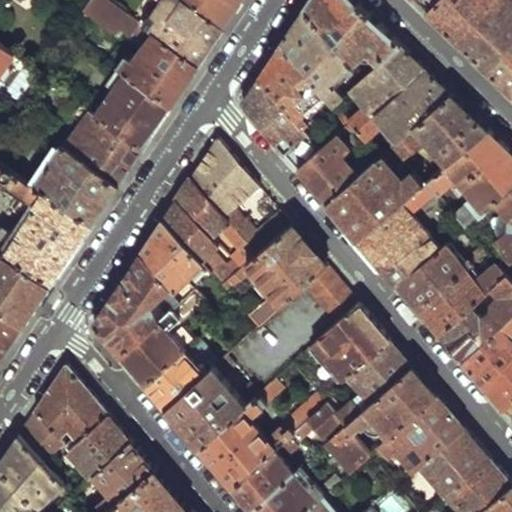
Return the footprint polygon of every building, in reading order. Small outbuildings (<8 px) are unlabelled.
[(128,71),(174,104),(187,85),(202,63),(147,24),(113,0),(93,0),(88,9),(118,31),(122,24),(132,32),(138,24),(157,39),(138,65),(127,56),(119,65),(128,71)] [(163,0),(147,24),(202,63),(212,48),(227,26),(191,0),(163,0)] [(191,0),(227,26),(241,5),(244,0),(191,0)] [(312,0),(308,6),(355,63),(371,48),(382,63),(405,42),(368,5),(362,0),(312,0)] [(416,0),(428,11),(439,0),(416,0)] [(442,25),(459,41),(497,0),(439,0),(428,11),(442,25)] [(472,54),(486,67),(511,40),(511,0),(497,0),(459,41),(472,54)] [(284,41),(328,92),(336,103),(346,95),(336,83),(356,66),(355,63),(308,6),(295,26),(284,41)] [(0,75),(16,52),(0,40),(0,75)] [(500,81),(511,92),(511,40),(486,67),(500,81)] [(262,73),(301,120),(306,126),(311,122),(306,116),(328,92),(284,41),(271,59),(262,73)] [(353,89),(368,107),(351,121),(352,122),(359,130),(430,67),(417,53),(405,42),(382,63),(353,89)] [(114,73),(122,79),(128,71),(119,65),(114,73)] [(386,126),(399,142),(412,130),(418,124),(456,92),(444,81),(430,67),(359,130),(369,141),(386,126)] [(95,111),(145,147),(156,130),(174,104),(128,71),(122,79),(104,107),(99,105),(95,111)] [(242,101),(277,141),(301,120),(262,73),(242,101)] [(418,124),(453,165),(493,129),(474,110),(456,92),(418,124)] [(67,144),(120,183),(131,168),(145,147),(95,111),(80,101),(71,114),(85,123),(72,141),(68,138),(65,143),(67,144)] [(315,138),(324,148),(352,122),(351,121),(344,112),(315,138)] [(301,120),(277,141),(281,146),(286,152),(309,130),(306,126),(301,120)] [(313,184),(329,203),(361,175),(353,166),(346,157),(354,151),(344,140),(349,136),(358,150),(369,141),(359,130),(352,122),(324,148),(300,169),(313,184)] [(464,178),(488,204),(480,211),(474,204),(459,219),(471,231),(497,207),(511,193),(511,147),(493,129),(453,165),(429,186),(438,196),(441,199),(446,194),(442,190),(461,175),(464,178)] [(286,152),(300,169),(324,148),(315,138),(309,130),(286,152)] [(394,146),(407,161),(425,145),(412,130),(399,142),(394,146)] [(193,175),(262,250),(294,222),(282,207),(259,227),(239,204),(263,185),(247,167),(222,137),(218,137),(193,175)] [(39,181),(95,220),(108,202),(120,183),(67,144),(39,181)] [(0,245),(9,251),(54,282),(73,253),(95,220),(39,181),(0,153),(0,188),(7,179),(13,178),(14,183),(28,192),(16,209),(30,218),(17,239),(2,229),(0,231),(0,245)] [(343,220),(359,239),(429,186),(419,175),(413,181),(410,191),(385,164),(390,160),(385,154),(382,157),(369,168),(361,175),(329,203),(343,220)] [(353,166),(361,175),(369,168),(361,159),(353,166)] [(178,198),(213,236),(223,228),(242,248),(232,257),(241,267),(262,250),(193,175),(185,187),(178,198)] [(442,190),(446,194),(464,178),(461,175),(442,190)] [(373,256),(398,286),(445,251),(413,216),(438,196),(429,186),(359,239),(373,256)] [(511,193),(497,207),(510,222),(509,231),(496,241),(511,258),(511,193)] [(441,199),(445,204),(450,199),(446,194),(441,199)] [(165,217),(204,260),(208,257),(206,254),(219,242),(213,236),(178,198),(170,210),(165,217)] [(143,250),(185,296),(191,290),(182,279),(198,260),(211,275),(215,272),(204,260),(165,217),(152,236),(143,250)] [(251,266),(273,291),(251,311),(261,324),(308,283),(329,263),(309,240),(294,222),(262,250),(241,267),(224,282),(228,287),(232,283),(234,285),(247,274),(245,272),(251,266)] [(409,298),(420,311),(472,270),(480,264),(476,259),(468,265),(451,245),(445,251),(398,286),(409,298)] [(97,325),(122,354),(160,319),(148,305),(154,298),(161,288),(170,291),(178,302),(181,300),(185,296),(143,250),(113,295),(96,321),(97,325)] [(0,265),(0,305),(25,324),(37,307),(54,282),(9,251),(0,265)] [(232,257),(215,272),(224,282),(241,267),(232,257)] [(329,263),(308,283),(319,296),(341,277),(329,263)] [(433,327),(442,337),(475,309),(497,291),(511,279),(511,276),(504,267),(483,282),(472,270),(420,311),(433,327)] [(341,277),(319,296),(329,309),(351,289),(345,282),(341,277)] [(452,350),(464,363),(511,322),(511,279),(497,291),(504,299),(496,305),(501,312),(487,324),(475,309),(442,337),(452,350)] [(181,300),(191,311),(206,298),(195,286),(191,290),(185,296),(181,300)] [(351,289),(329,309),(339,321),(362,301),(351,289)] [(148,305),(160,319),(166,312),(154,298),(148,305)] [(315,342),(344,378),(392,337),(378,320),(362,301),(339,321),(315,342)] [(0,360),(7,350),(25,324),(0,305),(0,360)] [(130,364),(148,385),(196,343),(192,339),(183,346),(170,331),(182,320),(172,307),(166,312),(160,319),(122,354),(130,364)] [(475,376),(486,389),(511,365),(511,322),(464,363),(475,376)] [(355,377),(366,391),(356,400),(354,397),(339,411),(348,422),(415,363),(400,346),(392,337),(344,378),(349,383),(355,377)] [(159,398),(167,408),(208,372),(197,357),(207,349),(199,340),(196,343),(148,385),(159,398)] [(219,351),(224,357),(226,356),(231,350),(226,344),(219,351)] [(208,372),(167,408),(183,426),(200,447),(259,393),(252,385),(244,393),(225,371),(233,364),(226,356),(224,357),(208,372)] [(36,408),(60,435),(71,426),(82,438),(113,411),(68,360),(51,385),(36,408)] [(381,413),(393,426),(388,431),(393,435),(439,392),(428,378),(415,363),(348,422),(350,425),(356,432),(364,425),(366,428),(381,413)] [(495,401),(504,411),(511,403),(511,365),(486,389),(495,401)] [(217,467),(233,486),(297,429),(330,400),(321,389),(268,435),(253,417),(279,394),(270,384),(259,393),(200,447),(217,467)] [(383,445),(390,454),(402,443),(417,461),(412,467),(416,471),(422,467),(467,425),(452,407),(439,392),(393,435),(383,445)] [(243,497),(253,509),(297,471),(286,458),(300,446),(295,440),(301,435),(304,438),(318,425),(332,441),(350,425),(348,422),(339,411),(330,400),(297,429),(233,486),(243,497)] [(20,432),(50,465),(67,450),(71,448),(66,443),(60,435),(36,408),(27,420),(20,432)] [(73,451),(95,475),(97,473),(135,437),(124,425),(113,411),(82,438),(75,444),(71,448),(73,451)] [(332,441),(356,469),(374,454),(356,432),(350,425),(332,441)] [(422,467),(446,495),(449,492),(492,454),(478,438),(467,425),(422,467)] [(0,511),(33,511),(40,506),(66,482),(50,465),(20,432),(7,450),(0,460),(0,511)] [(97,473),(112,491),(100,503),(92,510),(94,511),(104,511),(159,465),(148,453),(135,437),(97,473)] [(66,443),(71,448),(75,444),(71,439),(66,443)] [(464,511),(439,511),(434,504),(424,511),(479,511),(511,484),(511,477),(503,467),(492,454),(449,492),(465,511),(464,511)] [(189,511),(195,508),(177,487),(159,465),(104,511),(189,511)] [(255,511),(305,511),(320,499),(297,471),(253,509),(255,511)] [(328,482),(333,489),(344,480),(338,472),(328,482)] [(322,486),(328,493),(333,489),(328,482),(322,486)] [(76,492),(92,510),(100,503),(84,484),(76,492)] [(511,511),(511,484),(479,511),(511,511)] [(335,511),(328,503),(337,494),(333,489),(328,493),(320,499),(305,511),(335,511)]
